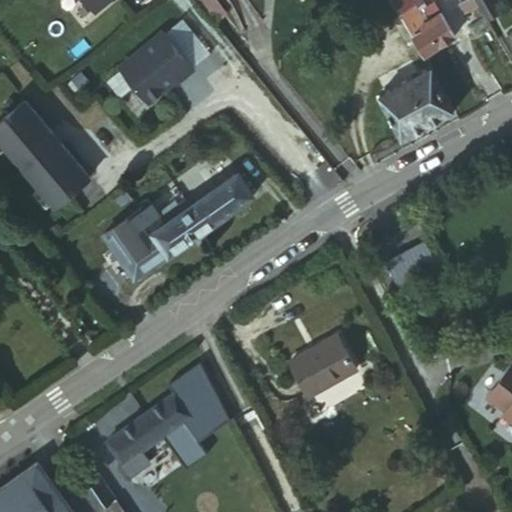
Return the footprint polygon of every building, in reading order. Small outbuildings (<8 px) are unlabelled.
[(76,0),(89,15),(107,0),(76,0)] [(383,0),(390,9),(404,0),(383,0)] [(406,0),(404,0),(390,9),(397,21),(414,10),(412,8),(406,0)] [(474,0),(464,0),(459,4),(464,13),(478,6),(475,2),(474,0)] [(490,0),(480,0),(476,2),(488,26),(500,20),(490,0)] [(414,10),(397,21),(417,56),(449,38),(430,5),(416,13),(414,10)] [(511,56),(511,34),(502,41),(511,56)] [(114,73),(142,107),(168,86),(170,89),(187,75),(156,38),(114,73)] [(276,68),(282,78),(289,73),(281,63),(276,68)] [(398,141),(450,113),(425,71),(375,97),(398,141)] [(21,102),(0,118),(0,147),(49,208),(84,180),(21,102)] [(130,281),(248,198),(233,177),(165,226),(157,215),(150,220),(143,210),(135,216),(133,212),(98,236),(130,281)] [(281,370),(298,401),(349,373),(330,342),(281,370)] [(511,362),(485,399),(504,413),(501,417),(511,425),(511,362)] [(165,387),(171,395),(101,444),(125,478),(146,464),(137,451),(162,434),(186,469),(206,454),(197,441),(225,421),(188,370),(165,387)] [(62,511),(32,467),(0,489),(0,511),(62,511)] [(116,511),(89,471),(69,485),(87,511),(116,511)]
